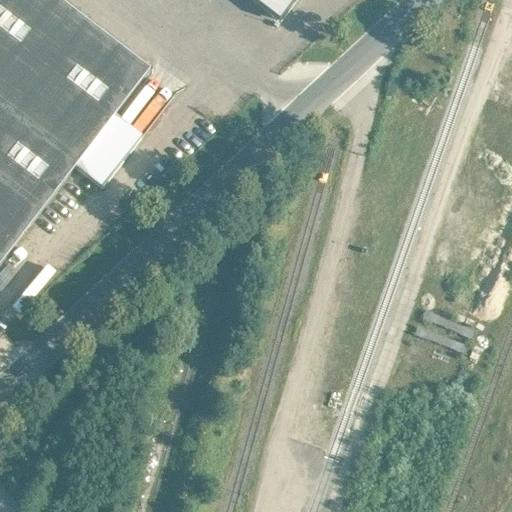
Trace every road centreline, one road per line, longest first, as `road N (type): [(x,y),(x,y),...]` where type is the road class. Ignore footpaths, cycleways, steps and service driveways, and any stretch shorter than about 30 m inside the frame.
road 1 (unclassified): [(0,397),(423,0)]
road 2 (unknown): [(133,0),(289,122)]
